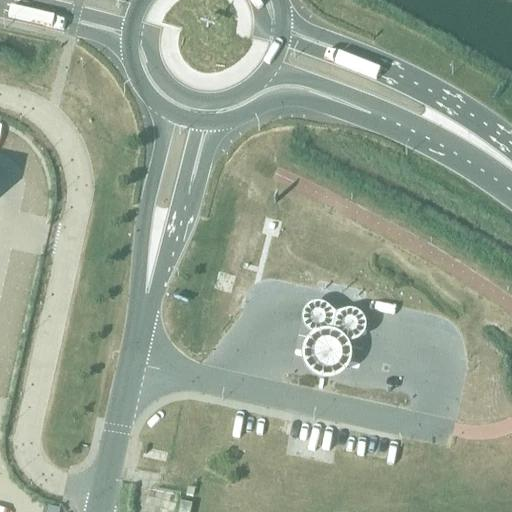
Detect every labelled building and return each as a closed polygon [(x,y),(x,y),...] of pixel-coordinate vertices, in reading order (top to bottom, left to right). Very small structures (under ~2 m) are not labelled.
[(364,336),(365,333),(365,329),(365,326),(364,323),(362,320),(360,318),(358,316),(355,314),(352,313),(349,313),(346,313),(343,314),(334,317),(328,311),(326,309),(323,307),(320,306),(316,306),(313,306),(310,307),(307,308),(305,310),(303,313),(301,316),(300,319),(300,322),(300,325),(301,328),(302,331),(304,334),(307,336),(310,337),(313,338),(316,339),(319,338),(322,337),(330,335),(337,341),(339,343),(342,344),(345,345),(348,346),(351,345),(355,344),(357,343),(360,341),(362,339),(364,336)] [(349,369),(351,364),(351,359),(351,354),(350,350),(347,345),(344,341),(340,338),(336,336),(331,334),(326,334),(321,334),(317,335),(312,338),(308,341),(305,345),(303,349),(301,354),(301,358),(301,363),(302,368),(305,373),(308,376),(312,380),(316,382),(321,384),(326,384),(330,384),(335,382),(340,380),(344,377),(347,373),(349,369)] [(293,453),(338,460),(340,448),(328,446),(331,427),(298,422),(293,453)] [(174,511),(176,504),(165,501),(162,511),(174,511)] [(190,511),(192,505),(180,503),(178,511),(190,511)]
